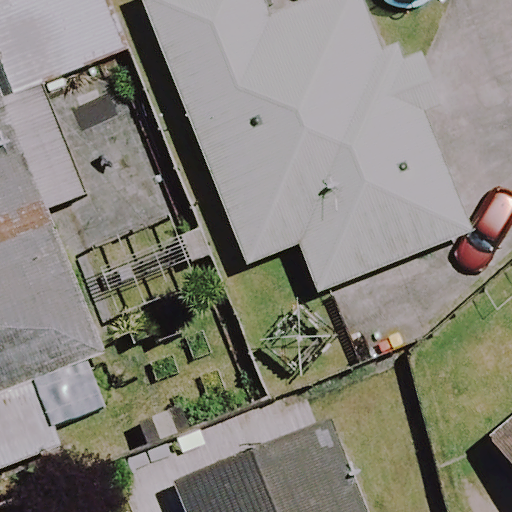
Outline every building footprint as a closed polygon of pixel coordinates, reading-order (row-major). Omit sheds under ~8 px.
[(135,57),(112,0),(0,0),(0,52),(20,103),(135,57)] [(345,0),(273,29),(261,0),(159,0),(147,5),(253,266),(303,246),(326,302),(484,238),(427,98),(405,107),(362,0),(345,0)] [(0,401),(50,382),(48,379),(112,354),(56,210),(83,200),(51,119),(7,136),(0,117),(0,401)] [(0,401),(0,472),(73,444),(50,382),(0,401)] [(373,511),(340,431),(184,496),(190,511),(373,511)] [(511,433),(494,450),(511,469),(511,433)]
